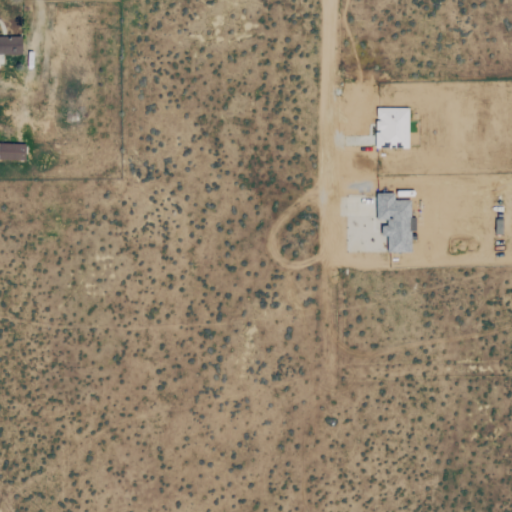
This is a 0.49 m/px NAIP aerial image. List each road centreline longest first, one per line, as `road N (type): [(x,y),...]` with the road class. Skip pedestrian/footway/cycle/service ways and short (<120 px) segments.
road 1 (track): [(325,376),(326,0)]
road 2 (track): [(511,374),(325,376)]
